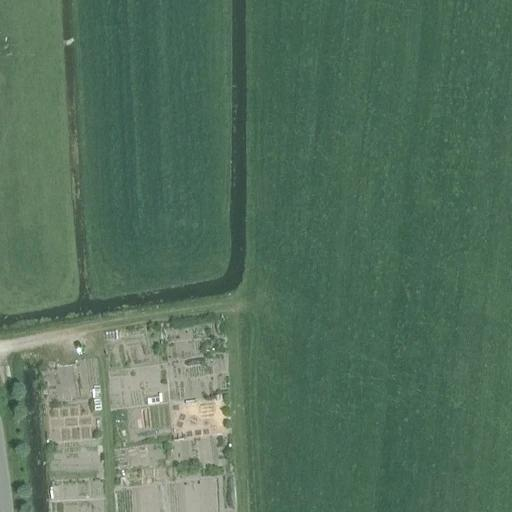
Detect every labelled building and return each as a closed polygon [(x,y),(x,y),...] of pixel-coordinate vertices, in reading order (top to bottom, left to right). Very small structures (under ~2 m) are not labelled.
[(157,330),(107,331),(109,397),(144,396),(144,401),(159,400),(157,330)] [(168,358),(168,375),(191,375),(191,390),(203,390),(203,370),(214,370),(214,358),(168,358)] [(88,400),(45,403),(49,461),(61,460),(61,456),(72,455),(71,444),(90,443),(88,400)] [(120,436),(131,436),(132,413),(121,412),(120,436)] [(85,474),(99,468),(90,446),(83,449),(88,460),(81,463),(85,474)]
